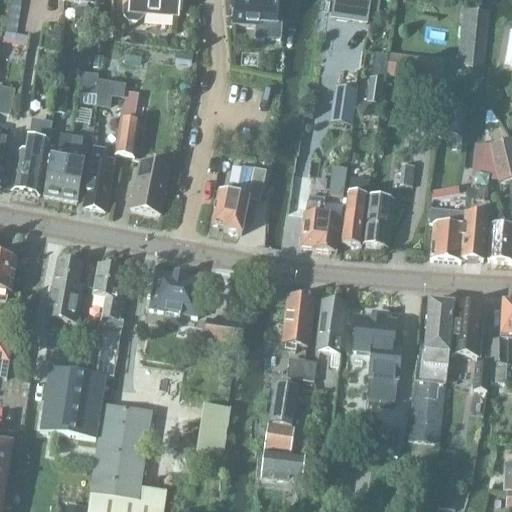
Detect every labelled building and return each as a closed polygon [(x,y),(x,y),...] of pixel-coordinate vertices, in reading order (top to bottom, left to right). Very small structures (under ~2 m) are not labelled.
[(3,0),(2,55),(19,56),(19,36),(15,36),(16,0),(3,0)] [(129,23),(137,24),(144,18),(144,14),(177,17),(178,0),(130,0),(131,2),(124,8),(123,16),(129,23)] [(233,0),(234,1),(232,1),(231,18),(233,18),(232,27),(259,29),(259,26),(276,27),(277,0),(233,0)] [(350,0),(334,0),(331,21),(366,26),(369,3),(367,2),(350,0)] [(20,25),(30,25),(31,9),(21,9),(20,25)] [(385,78),(441,84),(444,63),(388,57),(385,78)] [(85,93),(91,77),(80,74),(74,90),(85,93)] [(366,105),(380,107),(384,83),(370,81),(366,105)] [(330,125),(351,128),(356,91),(336,88),(330,125)] [(0,116),(9,118),(14,94),(0,91),(0,116)] [(119,159),(134,162),(140,126),(133,125),(137,97),(125,95),(114,159),(119,159)] [(109,101),(97,99),(96,109),(108,111),(109,101)] [(466,111),(438,109),(435,141),(463,144),(466,111)] [(44,200),(60,203),(71,140),(60,138),(57,157),(52,156),(44,200)] [(71,140),(60,203),(77,206),(84,162),(79,161),(83,142),(71,140)] [(511,141),(489,146),(499,186),(511,182),(511,141)] [(12,194),(39,199),(48,146),(28,143),(25,157),(18,156),(12,194)] [(104,153),(94,151),(91,166),(83,211),(105,215),(114,164),(102,161),(104,153)] [(130,211),(160,217),(170,170),(140,164),(130,211)] [(224,234),(241,238),(248,203),(259,205),(265,175),(251,172),(245,202),(238,200),(240,190),(228,188),(226,198),(218,196),(211,228),(224,230),(224,234)] [(300,250),(313,252),(313,254),(336,256),(340,223),(322,221),(325,201),(309,199),(312,179),(293,177),(288,216),(304,219),(300,250)] [(348,198),(341,248),(360,250),(361,248),(367,200),(369,184),(350,182),(348,198)] [(465,217),(461,264),(483,265),(487,219),(486,219),(487,206),(487,193),(472,191),(472,193),(473,193),(471,217),(465,217)] [(367,200),(361,248),(387,251),(393,203),(367,200)] [(428,227),(432,228),(430,264),(461,266),(461,264),(465,217),(430,214),(429,221),(428,227)] [(488,265),(511,267),(511,265),(511,229),(499,229),(500,215),(492,215),(488,265)] [(0,307),(7,308),(8,298),(12,298),(17,264),(0,260),(0,307)] [(51,293),(46,321),(77,327),(78,319),(81,303),(83,289),(78,288),(82,268),(75,267),(75,264),(66,262),(66,265),(58,264),(53,293),(52,293),(51,292),(51,293)] [(93,299),(105,301),(102,321),(118,324),(123,294),(118,293),(122,274),(98,269),(93,299)] [(166,316),(164,324),(178,326),(180,318),(197,321),(203,284),(156,276),(150,313),(166,316)] [(288,300),(283,348),(285,348),(285,354),(295,355),(295,349),(307,350),(313,303),(302,302),(300,299),(295,299),(293,301),(288,300)] [(500,344),(492,343),(490,386),(505,387),(507,343),(511,343),(511,303),(502,303),(500,344)] [(346,307),(322,304),(317,348),(319,355),(332,356),(330,369),(338,370),(339,357),(340,357),(346,307)] [(417,361),(410,425),(408,443),(439,447),(445,389),(450,334),(453,308),(429,305),(424,354),(417,361)] [(483,311),(456,308),(450,358),(478,361),(483,311)] [(356,321),(353,355),(371,357),(368,381),(369,381),(366,403),(395,406),(397,384),(401,345),(393,344),(395,325),(381,324),(382,322),(371,320),(370,323),(356,321)] [(102,321),(101,328),(121,332),(123,324),(118,324),(102,321)] [(203,343),(241,349),(244,329),(206,322),(203,343)] [(0,381),(6,382),(8,366),(9,366),(14,340),(0,337),(0,381)] [(302,364),(300,384),(313,386),(316,366),(302,364)] [(489,369),(475,367),(473,393),(486,395),(489,369)] [(95,444),(106,380),(49,371),(38,435),(95,444)] [(274,387),(268,428),(293,431),(300,390),(274,387)] [(151,416),(103,409),(87,511),(163,511),(166,494),(140,490),(151,416)] [(229,413),(203,409),(196,454),(222,458),(229,413)] [(293,431),(268,428),(264,454),(264,455),(290,458),(293,431)] [(5,511),(12,511),(16,487),(6,486),(12,447),(0,445),(0,511),(2,511),(5,511)] [(264,455),(261,481),(301,485),(303,459),(290,458),(264,455)]
